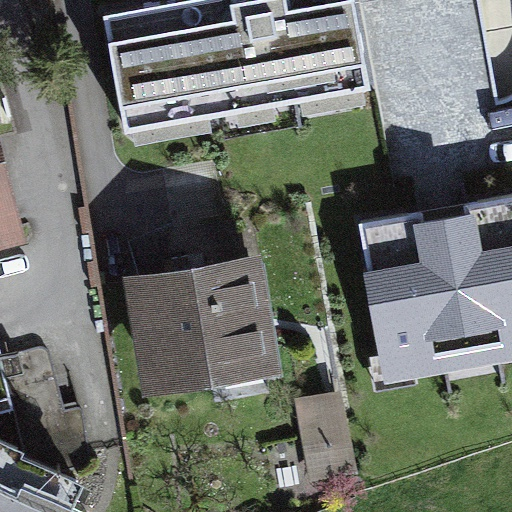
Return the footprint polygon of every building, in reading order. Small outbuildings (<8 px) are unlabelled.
[(355,0),(151,0),(102,9),(124,128),(132,126),(135,142),(366,100),(362,81),(370,80),(355,0)] [(0,137),(0,247),(26,241),(0,137)] [(511,187),(353,217),(383,378),(511,354),(511,187)] [(260,248),(122,272),(143,391),(280,368),(260,248)] [(347,399),(302,406),(315,489),(359,482),(347,399)] [(26,445),(0,433),(0,511),(70,511),(86,479),(23,451),(26,445)]
